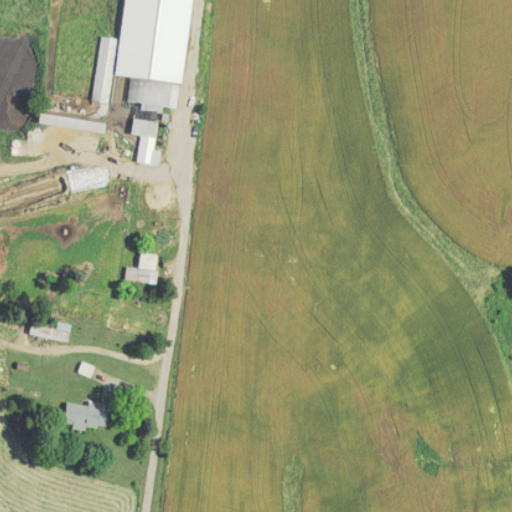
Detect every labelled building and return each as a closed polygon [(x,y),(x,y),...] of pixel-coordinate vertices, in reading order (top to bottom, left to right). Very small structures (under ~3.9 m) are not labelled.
[(191,0),(123,0),(115,73),(129,74),(126,100),(141,101),(139,117),(133,116),(131,132),(141,133),(138,160),(159,163),(160,149),(155,148),(160,104),(175,106),(178,81),(182,82),(191,0)] [(109,101),(116,36),(99,34),(92,99),(109,101)] [(38,121),(104,132),(105,122),(40,111),(38,121)] [(158,254),(140,251),(138,266),(126,265),(124,277),(154,282),(158,254)] [(31,321),(29,332),(67,341),(71,323),(57,320),(56,327),(31,321)] [(94,365),(82,360),(77,371),(90,376),(94,365)] [(106,427),(109,407),(99,405),(99,401),(89,400),(89,404),(66,401),(63,421),(72,422),(71,427),(86,429),(86,424),(106,427)]
